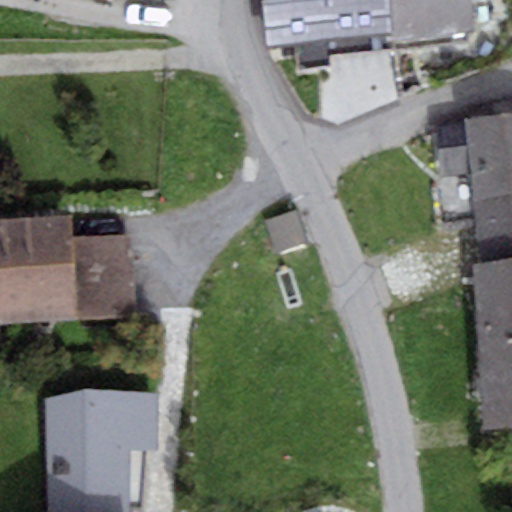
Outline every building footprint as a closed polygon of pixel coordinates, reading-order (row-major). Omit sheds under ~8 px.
[(395,35),(391,0),(261,0),(267,48),(395,35)] [(391,0),(395,35),(394,39),(475,32),(472,0),(391,0)] [(506,115),(434,127),(438,177),(468,174),(477,258),(511,257),(511,100),(505,102),(506,115)] [(296,211),(264,222),(275,255),(308,245),(296,211)] [(70,215),(0,219),(0,322),(77,318),(72,239),(70,215)] [(127,236),(72,239),(77,318),(132,315),(127,236)] [(511,259),(470,263),(482,432),(511,429),(511,259)] [(159,396),(46,399),(47,508),(116,511),(141,511),(147,450),(158,450),(159,396)]
